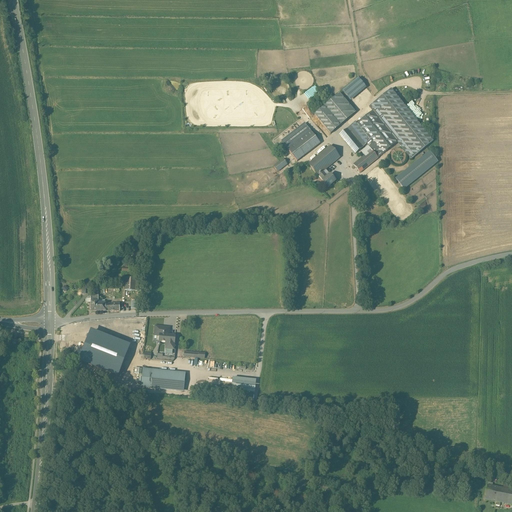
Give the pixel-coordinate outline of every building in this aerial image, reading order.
[(359,78),(343,91),(350,100),(366,87),(359,78)] [(391,90),(369,107),(372,111),(397,143),(411,159),(433,142),(391,90)] [(339,94),(314,115),(330,134),(355,113),(339,94)] [(397,143),(372,111),(356,124),(370,141),(372,143),(382,155),(397,143)] [(355,154),(370,141),(356,124),(355,123),(339,135),(355,154)] [(305,124),(282,142),(297,161),(320,144),(305,124)] [(382,155),(372,143),(361,152),(364,156),(353,165),(360,173),(382,155)] [(330,147),(308,165),(317,176),(318,175),(325,170),(340,158),(330,147)] [(437,162),(429,152),(396,179),(404,189),(437,162)] [(280,162),(274,167),(277,172),(287,165),(283,160),(280,162)] [(330,175),(325,170),(318,175),(323,181),(322,182),(327,188),(336,181),(330,175)] [(131,279),(126,279),(125,290),(134,291),(135,279),(131,279)] [(119,303),(98,304),(98,302),(97,302),(97,312),(106,312),(120,312),(119,309),(119,303)] [(169,328),(155,327),(154,335),(160,336),(159,342),(166,343),(168,343),(168,336),(169,328)] [(130,346),(91,331),(79,362),(118,377),(130,346)] [(184,374),(143,370),(141,387),(183,391),(184,374)] [(499,488),(487,486),(484,500),(496,502),(499,488)] [(511,490),(503,489),(499,488),(496,502),(511,504),(511,490)]
